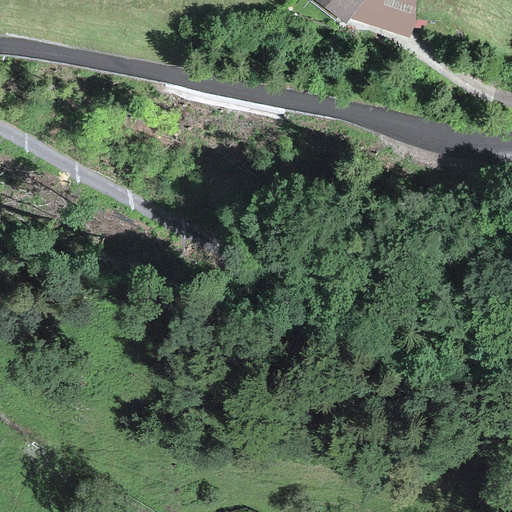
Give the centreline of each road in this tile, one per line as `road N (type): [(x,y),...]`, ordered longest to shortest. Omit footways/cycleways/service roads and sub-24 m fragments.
road 1 (track): [(511,415),(369,346),(187,229),(0,130)]
road 2 (unclassified): [(511,142),(0,46)]
road 3 (track): [(361,26),(406,41),(471,85),(511,101)]
